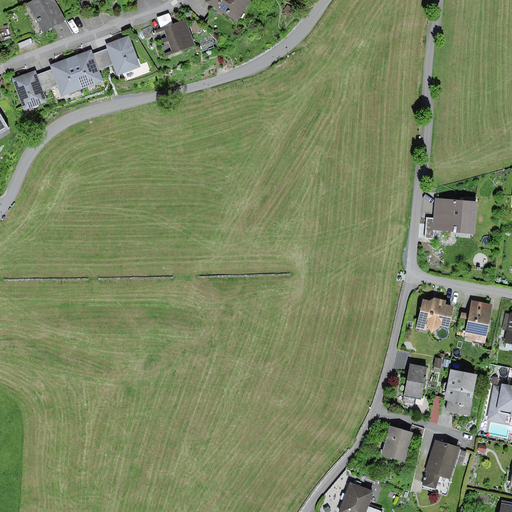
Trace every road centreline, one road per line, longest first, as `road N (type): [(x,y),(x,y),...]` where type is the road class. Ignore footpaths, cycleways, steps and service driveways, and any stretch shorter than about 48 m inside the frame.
road 1 (residential): [(327,0),(281,50),(253,67),(96,108),(56,127),(0,210)]
road 2 (residential): [(409,275),(437,0)]
road 3 (residential): [(0,69),(173,0)]
road 4 (residential): [(376,410),(409,275)]
road 5 (residential): [(307,511),(376,410)]
